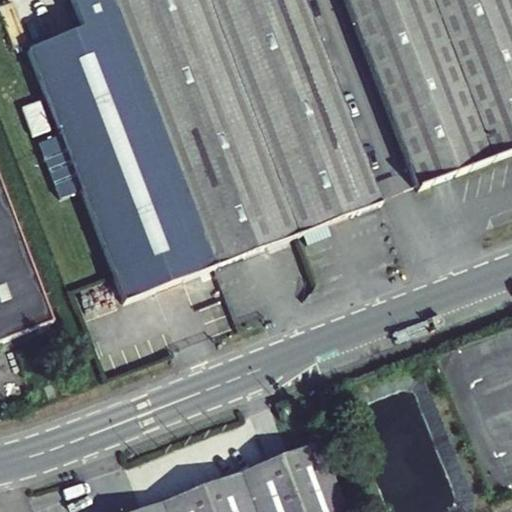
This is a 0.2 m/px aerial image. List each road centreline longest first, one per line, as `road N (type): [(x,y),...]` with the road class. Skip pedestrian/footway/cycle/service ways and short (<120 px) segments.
road 1 (residential): [(511,269),(0,463)]
road 2 (unknown): [(445,295),(332,0)]
road 3 (unknown): [(43,511),(258,433),(263,427),(241,374)]
